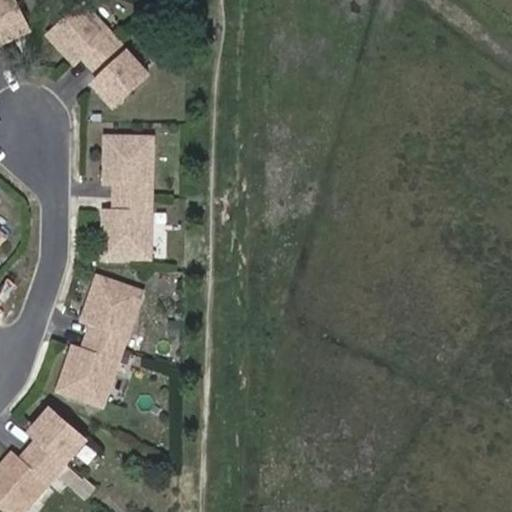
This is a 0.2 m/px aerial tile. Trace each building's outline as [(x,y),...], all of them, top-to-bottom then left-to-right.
[(0,0),(0,43),(24,32),(8,0),(0,0)] [(77,4),(43,36),(65,59),(71,52),(77,57),(97,79),(90,86),(110,108),(144,76),(123,54),(122,55),(102,34),(103,32),(77,4)] [(65,59),(69,64),(77,57),(71,52),(65,59)] [(148,184),(148,139),(102,138),(102,177),(112,177),(112,185),(111,214),(111,221),(101,221),(100,259),(147,260),(148,215),(146,213),(147,185),(148,184)] [(80,353),(78,360),(69,357),(56,393),(100,408),(114,364),(139,294),(96,279),(83,315),(93,318),(90,325),(80,353)] [(83,315),(81,322),(90,325),(93,318),(83,315)] [(80,353),(71,350),(69,357),(78,360),(80,353)] [(37,442),(18,464),(13,470),(5,463),(0,469),(0,508),(4,511),(24,511),(45,488),(44,487),(63,464),(65,464),(84,442),(48,412),(29,435),(37,442)] [(18,464),(10,458),(5,463),(13,470),(18,464)]
